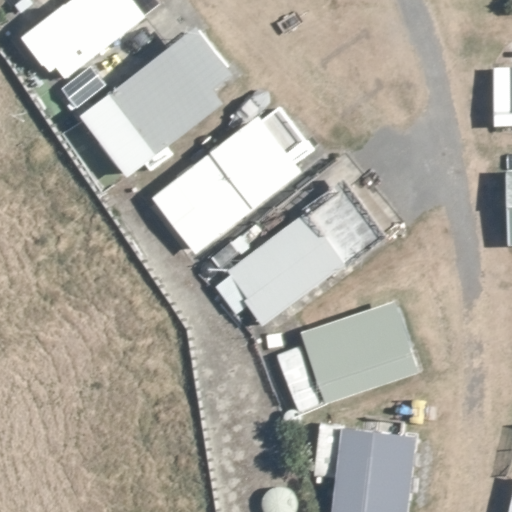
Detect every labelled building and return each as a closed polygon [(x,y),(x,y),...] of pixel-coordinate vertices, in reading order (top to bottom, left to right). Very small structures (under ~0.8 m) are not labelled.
[(104,91),(83,66),(166,1),(164,0),(67,0),(22,37),(48,69),(62,88),(45,101),(63,124),(104,91)] [(129,177),(217,105),(204,90),(223,74),(186,31),(80,118),(129,177)] [(493,117),(511,116),(511,64),(491,65),(493,117)] [(319,154),(274,98),(151,198),(197,254),(319,154)] [(511,170),(501,171),(502,245),(511,245),(511,170)] [(385,237),(347,184),(222,273),(260,327),(385,237)] [(423,372),(399,301),(305,333),(329,404),(423,372)] [(411,511),(421,434),(346,425),(335,511),(411,511)]
